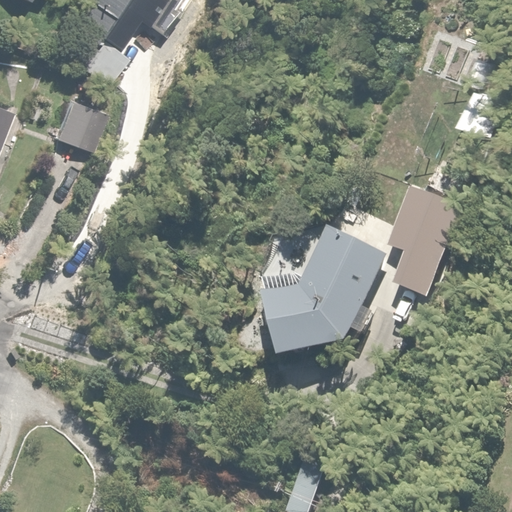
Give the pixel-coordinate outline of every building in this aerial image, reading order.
[(88,0),(87,2),(108,17),(73,67),(120,100),(184,8),(172,0),(88,0)] [(510,108),(478,91),(456,130),(487,148),(510,108)] [(103,111),(69,98),(54,139),(88,151),(103,111)] [(0,177),(14,145),(2,140),(13,114),(0,108),(0,177)] [(404,268),(329,234),(307,276),(264,284),(283,365),(346,349),(353,331),(372,340),(404,268)]
